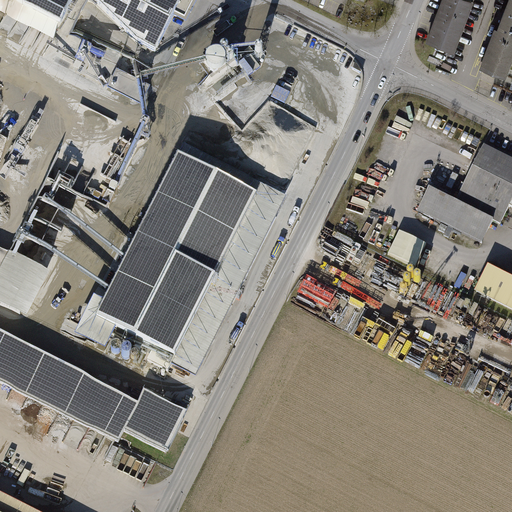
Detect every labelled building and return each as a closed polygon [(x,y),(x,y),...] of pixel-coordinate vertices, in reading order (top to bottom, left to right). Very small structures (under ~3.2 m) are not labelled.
[(75,0),(3,0),(61,28),(75,0)] [(89,0),(98,5),(98,6),(137,43),(155,52),(174,14),(185,20),(195,0),(194,0),(89,0)] [(472,0),(470,0),(443,0),(427,41),(453,50),(472,0)] [(511,58),(511,0),(508,0),(483,67),(505,76),(511,58)] [(226,77),(268,65),(263,49),(232,58),(231,53),(214,58),(217,70),(209,73),(213,85),(218,84),(216,80),(226,77)] [(511,159),(484,146),(455,202),(429,189),(417,212),(482,244),(493,221),(500,225),(511,201),(511,159)] [(215,281),(171,367),(196,379),(287,198),(184,147),(178,158),(257,197),(215,281)] [(136,242),(215,281),(257,197),(178,158),(136,242)] [(400,233),(389,257),(417,270),(428,246),(400,233)] [(171,367),(215,281),(136,242),(105,303),(97,320),(117,330),(154,349),(147,362),(169,372),(171,367)] [(43,268),(9,251),(0,270),(0,304),(20,314),(43,268)] [(511,279),(488,268),(476,291),(511,309),(511,279)] [(106,352),(117,330),(97,320),(105,303),(94,298),(75,336),(106,352)] [(135,408),(0,339),(0,382),(119,443),(124,432),(167,453),(184,420),(140,398),(135,408)] [(0,511),(37,511),(0,493),(0,511)]
